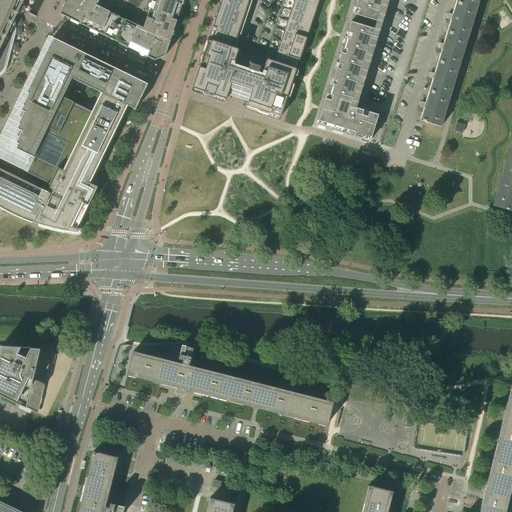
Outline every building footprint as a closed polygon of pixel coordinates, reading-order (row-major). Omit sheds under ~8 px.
[(0,0),(0,73),(1,72),(2,71),(3,70),(4,69),(4,67),(5,65),(13,34),(14,30),(14,27),(13,22),(12,19),(11,17),(10,16),(9,14),(8,13),(7,11),(5,10),(4,9),(7,2),(8,0),(18,0),(25,3),(27,0),(0,0)] [(66,0),(59,14),(154,60),(164,56),(183,0),(66,0)] [(215,18),(208,39),(221,43),(225,45),(233,48),(249,0),(221,0),(219,7),(217,12),(217,13),(215,18)] [(295,0),(293,0),(291,10),(302,13),(313,17),(317,7),(306,3),(295,0)] [(325,99),(317,125),(355,137),(356,132),(371,137),(378,115),(355,108),(358,99),(374,46),(379,32),(382,21),(388,0),(357,0),(353,14),(372,20),(371,22),(370,25),(369,28),(350,22),(327,99),(325,99)] [(440,127),(450,95),(479,0),(456,0),(419,120),(440,127)] [(291,10),(287,20),(299,24),(310,28),(313,17),(302,13),(291,10)] [(287,20),(284,30),(295,34),(307,38),(308,32),(310,29),(310,28),(299,24),(287,20)] [(284,30),(280,40),(292,44),(303,48),(307,38),(295,34),(284,30)] [(0,168),(0,207),(1,208),(6,211),(10,213),(14,215),(19,217),(23,219),(28,221),(32,223),(33,223),(38,224),(38,225),(44,226),(49,228),(54,229),(60,230),(65,231),(71,232),(74,233),(79,223),(92,196),(96,188),(97,187),(94,186),(89,183),(90,180),(98,164),(101,158),(105,149),(112,134),(114,131),(120,120),(127,105),(127,106),(135,109),(140,100),(147,84),(52,38),(31,82),(29,86),(27,90),(25,94),(24,98),(22,102),(21,107),(20,111),(19,116),(18,120),(17,125),(17,130),(16,134),(16,139),(16,144),(16,148),(32,156),(26,171),(26,172),(49,183),(48,192),(0,168)] [(199,67),(192,88),(204,92),(205,89),(215,92),(214,95),(226,99),(227,94),(229,90),(249,97),(248,101),(246,106),(258,110),(259,109),(268,112),(268,113),(280,117),(287,96),(284,95),(288,83),(291,84),(294,75),(296,70),(296,69),(285,65),(282,64),(273,61),(272,61),(267,59),(262,74),(261,77),(257,75),(258,72),(260,67),(250,63),(248,69),(247,72),(232,67),(233,64),(235,59),(240,60),(243,51),(238,49),(236,48),(235,48),(233,48),(225,45),(221,43),(208,39),(208,41),(204,53),(203,55),(206,56),(202,68),(199,67)] [(412,39),(407,48),(412,51),(411,54),(417,58),(424,45),(412,39)] [(280,40),(277,51),(288,55),(300,58),(303,48),(292,44),(280,40)] [(277,51),(273,61),(282,64),(285,65),(296,69),(300,58),(288,55),(277,51)] [(456,122),(454,131),(462,133),(464,125),(456,122)] [(511,211),(511,142),(493,205),(511,211)] [(311,173),(313,166),(305,164),(303,170),(311,173)] [(98,185),(100,182),(103,177),(97,174),(93,182),(98,185)] [(0,395),(38,413),(53,349),(54,344),(40,343),(38,349),(30,348),(28,358),(18,354),(20,347),(0,346),(0,395)] [(133,351),(127,376),(128,373),(177,386),(176,391),(184,393),(186,388),(326,423),(325,426),(326,426),(332,401),(331,401),(331,404),(191,368),(193,362),(190,361),(193,348),(187,347),(184,355),(179,354),(178,359),(183,360),(182,366),(133,354),(134,351),(133,351)] [(501,511),(502,511),(503,508),(511,472),(511,384),(511,390),(483,506),(481,511),(501,511)] [(121,511),(122,511),(121,511),(122,507),(114,505),(115,504),(110,503),(108,508),(103,507),(115,458),(118,458),(93,452),(95,453),(80,511),(121,511)] [(219,488),(221,482),(214,480),(212,487),(219,488)] [(384,511),(390,492),(392,492),(367,486),(370,487),(363,511),(384,511)] [(229,511),(231,504),(234,505),(234,504),(209,498),(209,499),(212,499),(211,503),(208,511),(229,511)]
